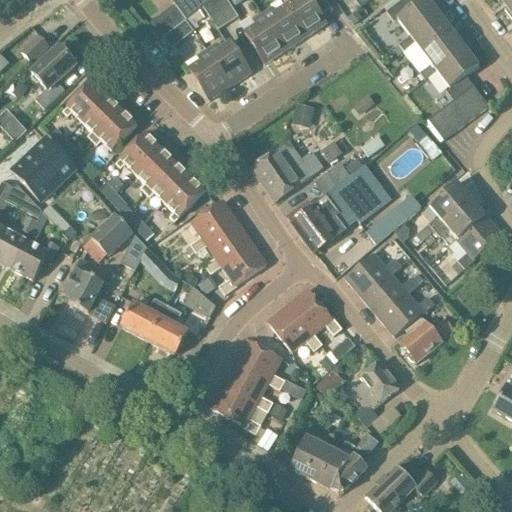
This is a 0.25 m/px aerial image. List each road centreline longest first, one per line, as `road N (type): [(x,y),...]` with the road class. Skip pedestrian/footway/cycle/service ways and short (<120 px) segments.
road 1 (residential): [(179,421),(0,324)]
road 2 (residential): [(437,419),(304,266)]
road 3 (residential): [(179,421),(239,319),(304,266)]
road 4 (residential): [(211,137),(82,0)]
road 5 (residential): [(211,137),(359,41)]
road 6 (residential): [(320,511),(179,421)]
road 7 (residential): [(304,266),(211,137)]
road 8 (residential): [(338,511),(437,419)]
road 9 (residential): [(511,229),(478,161),(511,115)]
road 10 (residential): [(437,419),(463,394),(511,313)]
